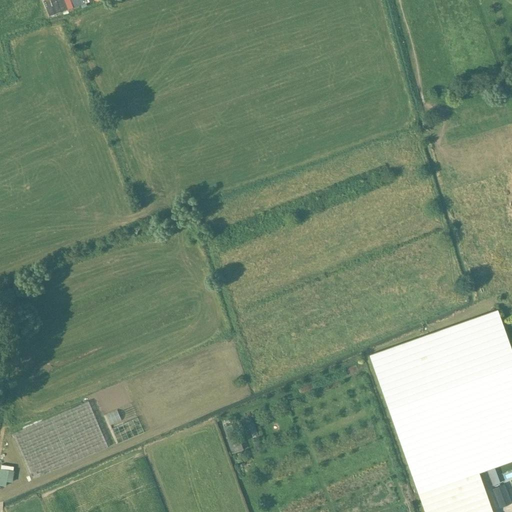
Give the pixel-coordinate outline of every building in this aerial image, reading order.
[(43,0),(49,15),(65,9),(61,0),(43,0)] [(369,355),(418,494),(424,511),(491,511),(478,473),(511,460),(511,352),(497,309),(369,355)] [(108,447),(88,401),(11,434),(31,480),(108,447)] [(107,413),(110,424),(122,421),(119,410),(107,413)] [(228,441),(227,441),(232,454),(243,450),(239,437),(236,438),(228,441)] [(0,472),(0,485),(5,486),(6,482),(12,483),(14,472),(0,470),(0,472)] [(504,484),(492,489),(500,508),(511,503),(504,484)]
